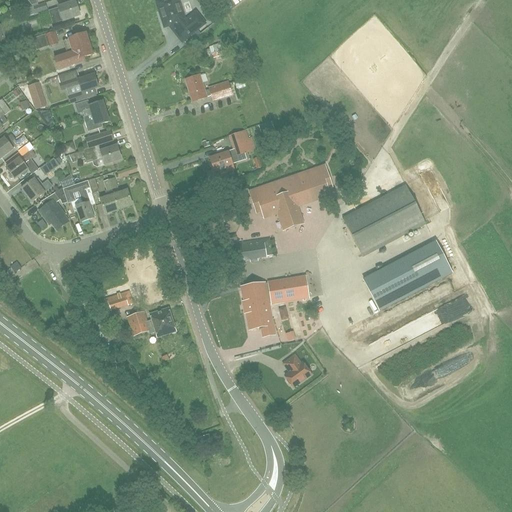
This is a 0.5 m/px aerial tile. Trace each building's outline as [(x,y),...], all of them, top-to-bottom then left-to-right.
[(181,43),(190,36),(204,24),(196,14),(185,23),(184,21),(182,15),(184,14),(181,5),(179,5),(177,0),(161,0),(162,1),(157,3),(165,27),(168,26),(181,43)] [(54,24),(63,21),(64,23),(71,20),(80,17),(76,3),(60,9),(59,10),(50,13),(52,20),(54,24)] [(35,8),(37,15),(48,12),(45,5),(35,8)] [(37,15),(35,8),(24,12),(25,16),(28,15),(29,17),(36,15),(36,16),(37,15)] [(74,36),(72,30),(60,34),(66,50),(88,42),(88,41),(90,40),(87,33),(85,34),(85,32),(74,36)] [(49,35),(52,48),(61,46),(58,33),(49,35)] [(91,44),(89,44),(88,42),(66,50),(62,51),(67,68),(80,63),(79,57),(92,53),(91,51),(93,51),(91,44)] [(213,60),(224,57),(220,45),(209,49),(213,60)] [(73,74),(62,77),(58,79),(60,86),(62,92),(80,86),(82,94),(72,98),(74,105),(96,98),(94,91),(98,89),(94,77),(86,79),(85,77),(75,80),(73,74)] [(214,103),(233,97),(229,84),(209,90),(210,91),(205,93),(200,77),(186,81),(190,94),(193,93),(196,103),(212,98),(214,103)] [(239,90),(246,88),(244,81),(237,84),(239,90)] [(38,84),(29,87),(36,110),(45,107),(38,84)] [(0,121),(11,112),(2,101),(0,102),(0,130),(2,129),(0,125),(0,121)] [(88,134),(94,132),(100,130),(99,127),(109,123),(103,103),(89,108),(90,111),(83,113),(85,119),(84,119),(88,134)] [(113,142),(110,133),(86,141),(88,150),(113,142)] [(236,158),(252,153),(256,152),(252,139),(248,141),(246,133),(230,138),(234,152),(236,158)] [(20,146),(17,142),(12,136),(5,141),(5,140),(0,144),(0,161),(16,149),(20,146)] [(31,146),(24,137),(17,142),(20,146),(16,149),(19,154),(31,146)] [(31,146),(19,154),(22,158),(34,150),(31,146)] [(91,150),(83,152),(85,160),(87,165),(103,160),(105,167),(122,161),(117,148),(93,156),(91,150)] [(7,170),(11,175),(10,176),(9,178),(11,180),(13,181),(14,180),(15,181),(21,176),(23,177),(24,177),(27,175),(28,173),(27,172),(28,171),(28,170),(34,165),(32,161),(36,157),(32,152),(21,161),(20,160),(7,170)] [(85,160),(83,152),(70,156),(73,164),(85,160)] [(232,167),(228,154),(210,160),(215,173),(208,175),(212,186),(229,180),(228,179),(235,176),(233,172),(234,172),(232,167)] [(257,213),(262,211),(261,209),(270,206),(273,216),(278,214),(284,231),(303,224),(297,208),(356,187),(347,159),(249,193),(257,213)] [(46,177),(59,167),(54,161),(41,171),(46,177)] [(109,182),(112,191),(117,190),(114,180),(109,182)] [(36,183),(35,181),(22,190),(33,204),(45,195),(45,194),(53,188),(48,182),(43,187),(39,181),(36,183)] [(92,195),(99,193),(95,181),(88,183),(92,195)] [(104,184),(107,192),(107,193),(112,191),(109,182),(104,184)] [(88,183),(64,191),(68,205),(75,203),(73,195),(79,193),(84,207),(76,209),(81,224),(94,220),(92,213),(93,212),(86,192),(90,191),(88,183)] [(363,259),(427,225),(406,186),(343,220),(363,259)] [(119,212),(114,197),(112,191),(107,193),(107,192),(105,192),(107,199),(100,201),(105,216),(119,212)] [(128,193),(114,197),(119,212),(133,207),(128,193)] [(61,201),(55,194),(41,204),(45,208),(39,212),(47,223),(50,221),(57,232),(68,223),(63,216),(65,215),(56,204),(61,201)] [(262,243),(262,242),(235,246),(238,263),(273,258),(270,241),(262,243)] [(436,243),(364,281),(381,313),(453,275),(436,243)] [(22,269),(17,263),(10,267),(11,268),(7,272),(9,275),(13,272),(15,274),(22,269)] [(309,298),(308,291),(306,277),(243,288),(245,304),(244,305),(244,308),(264,304),(264,306),(269,305),(309,298)] [(443,285),(448,296),(459,291),(453,280),(443,285)] [(105,314),(133,305),(130,293),(101,302),(105,314)] [(460,301),(428,316),(435,332),(468,317),(460,301)] [(247,314),(250,331),(263,329),(263,332),(273,330),(269,305),(264,306),(264,304),(244,308),(245,313),(247,313),(247,314)] [(281,310),(283,321),(291,320),(288,309),(281,310)] [(158,340),(177,334),(169,310),(151,317),(153,323),(147,325),(143,315),(129,319),(135,338),(155,331),(158,340)] [(421,320),(382,340),(388,351),(427,332),(421,320)] [(301,366),(295,357),(284,366),(290,374),(285,378),(293,389),(311,376),(303,365),(301,366)] [(204,447),(211,445),(208,437),(201,439),(204,447)]
